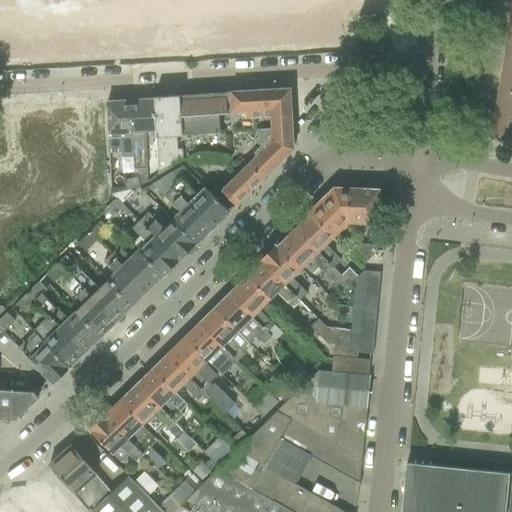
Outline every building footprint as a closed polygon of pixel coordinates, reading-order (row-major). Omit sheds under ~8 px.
[(338,3),(317,4),(320,44),(340,42),(338,3)] [(317,4),(298,5),(300,45),(320,44),(317,4)] [(298,5),(279,6),(281,46),(300,45),(298,5)] [(279,6),(260,8),(262,47),(281,46),(279,6)] [(260,8),(241,9),(243,48),(262,47),(260,8)] [(241,9),(221,10),(224,49),(243,48),(241,9)] [(221,10),(202,11),(204,50),(224,49),(221,10)] [(202,11),(183,12),(185,51),(204,50),(202,11)] [(133,15),(114,16),(116,55),(135,54),(133,15)] [(114,16),(94,17),(96,56),(116,55),(114,16)] [(94,17),(75,18),(77,57),(96,56),(94,17)] [(75,18),(56,19),(58,58),(77,57),(75,18)] [(56,19),(37,20),(39,59),(58,58),(56,19)] [(37,20),(17,21),(19,60),(39,59),(37,20)] [(17,21),(0,22),(0,56),(0,62),(19,60),(17,21)] [(511,41),(506,41),(502,66),(511,67),(511,41)] [(511,67),(502,66),(498,90),(511,92),(511,67)] [(255,128),(254,132),(259,130),(272,129),(272,117),(292,116),(290,89),(231,92),(232,112),(245,112),(246,119),(257,118),(258,128),(255,128)] [(511,92),(498,90),(494,115),(511,117),(511,92)] [(227,112),(232,112),(231,92),(178,95),(180,135),(219,133),(218,115),(227,114),(227,112)] [(178,95),(153,97),(153,100),(155,133),(156,146),(158,172),(181,161),(181,151),(178,151),(177,138),(180,138),(180,135),(178,95)] [(144,133),(155,133),(153,100),(129,102),(133,156),(133,165),(135,165),(135,166),(146,166),(144,133)] [(129,102),(106,103),(108,123),(108,135),(109,154),(120,154),(121,157),(123,157),(133,156),(129,102)] [(90,104),(12,108),(14,155),(92,150),(90,104)] [(511,117),(494,115),(490,140),(511,143),(511,117)] [(256,156),(246,165),(262,180),(293,149),(292,116),(272,117),(272,129),(259,130),(254,132),(252,140),(259,146),(252,153),(256,156)] [(70,161),(28,204),(36,212),(79,170),(70,161)] [(49,164),(25,188),(30,194),(55,169),(49,164)] [(262,180),(246,165),(221,191),(235,206),(262,180)] [(3,168),(0,168),(0,217),(7,216),(10,225),(27,221),(16,176),(5,178),(3,168)] [(171,172),(163,177),(167,181),(166,182),(212,229),(230,211),(204,186),(194,196),(171,172)] [(178,211),(171,219),(196,244),(212,229),(166,182),(167,181),(163,177),(152,184),(178,211)] [(138,178),(124,181),(126,191),(138,188),(140,187),(140,185),(138,178)] [(334,188),(309,212),(334,238),(348,224),(349,188),(334,188)] [(379,190),(349,188),(348,224),(377,225),(379,190)] [(116,199),(104,210),(112,218),(124,207),(116,199)] [(302,222),(296,228),(334,267),(341,260),(327,245),(334,238),(309,212),(302,219),(302,222)] [(147,214),(139,221),(179,261),(196,244),(171,219),(162,228),(147,213),(147,214)] [(139,221),(131,229),(135,233),(136,234),(145,243),(139,249),(138,248),(137,250),(163,276),(179,261),(139,221)] [(100,222),(90,231),(98,240),(108,230),(100,222)] [(278,242),(275,246),(289,260),(299,271),(303,267),(304,266),(312,275),(319,268),(325,275),(334,267),(296,228),(289,235),(285,235),(278,242)] [(90,231),(77,244),(85,253),(98,240),(90,231)] [(359,241),(349,251),(363,265),(370,258),(362,244),(361,244),(359,241)] [(377,245),(362,244),(370,258),(376,252),(377,245)] [(275,246),(260,260),(299,300),(306,293),(292,278),(299,271),(289,260),(275,246)] [(119,247),(112,253),(147,290),(154,283),(157,283),(163,276),(137,250),(129,257),(119,247)] [(69,253),(59,263),(67,271),(77,261),(69,253)] [(113,273),(107,280),(131,305),(147,290),(112,253),(103,262),(113,273)] [(248,275),(247,276),(261,290),(270,300),(277,292),(292,309),(300,301),(299,300),(260,260),(259,261),(261,262),(255,268),(251,268),(248,272),(248,275)] [(59,263),(46,275),(54,283),(67,271),(59,263)] [(349,269),(343,275),(351,284),(355,279),(357,277),(349,269)] [(357,277),(355,279),(355,282),(379,285),(380,273),(363,271),(357,277)] [(343,275),(334,284),(343,292),(351,284),(343,275)] [(235,287),(229,294),(268,332),(274,325),(259,310),(267,302),(270,300),(261,290),(247,276),(244,279),(242,281),(239,280),(235,284),(235,287)] [(88,277),(80,284),(115,321),(123,313),(125,313),(129,310),(129,307),(131,305),(107,280),(99,288),(88,277)] [(38,282),(26,293),(34,301),(48,315),(83,351),(99,336),(75,311),(67,319),(56,308),(55,309),(41,294),(46,289),(38,282)] [(379,285),(355,282),(354,294),(378,296),(379,285)] [(83,303),(75,311),(99,336),(101,334),(103,335),(107,331),(107,328),(115,321),(80,284),(72,292),(83,303)] [(26,293),(15,304),(23,312),(34,301),(26,293)] [(219,301),(213,306),(249,343),(256,336),(264,344),(272,337),(268,332),(229,294),(222,301),(219,301)] [(378,296),(354,294),(353,306),(376,308),(378,296)] [(241,351),(249,343),(213,306),(206,313),(206,316),(200,322),(237,361),(244,354),(241,351)] [(376,308),(353,306),(351,317),(375,320),(376,308)] [(0,319),(0,328),(3,332),(19,317),(18,316),(19,315),(12,308),(8,313),(7,313),(0,319)] [(40,323),(32,331),(34,333),(69,368),(76,362),(76,359),(83,351),(48,315),(46,317),(40,323)] [(375,320),(351,317),(350,329),(374,332),(375,320)] [(318,320),(310,327),(333,350),(335,337),(326,327),(318,320)] [(186,336),(185,337),(193,345),(195,348),(193,351),(196,354),(205,363),(208,360),(209,362),(223,375),(237,361),(200,322),(193,329),(189,329),(186,333),(186,336)] [(350,331),(326,327),(335,337),(333,350),(348,352),(349,341),(350,331)] [(374,332),(350,329),(350,331),(349,341),(373,343),(374,332)] [(69,368),(34,333),(18,348),(39,370),(53,384),(69,368)] [(174,348),(167,355),(204,393),(225,413),(234,404),(214,384),(212,386),(209,383),(217,375),(205,363),(196,354),(193,351),(195,348),(193,345),(185,337),(182,340),(181,341),(178,341),(174,345),(174,348)] [(373,343),(349,341),(348,352),(372,355),(373,343)] [(157,361),(150,367),(176,393),(183,386),(197,401),(200,397),(204,393),(167,355),(160,361),(157,361)] [(319,372),(370,377),(370,375),(367,374),(369,360),(332,356),(330,371),(318,370),(317,371),(319,372)] [(186,404),(176,393),(150,367),(144,373),(144,377),(137,383),(175,422),(182,414),(179,411),(186,404)] [(315,403),(367,408),(370,377),(319,372),(317,371),(311,377),(302,386),(300,388),(315,403)] [(122,398),(119,401),(133,415),(142,424),(145,422),(157,433),(163,426),(167,430),(166,431),(176,440),(185,432),(175,422),(137,383),(131,390),(127,390),(124,393),(124,397),(122,398)] [(276,411),(292,420),(361,459),(367,408),(315,403),(300,388),(281,406),(276,411)] [(0,419),(13,420),(38,398),(34,393),(0,390),(0,419)] [(269,393),(254,407),(259,412),(264,417),(278,403),(273,398),(269,393)] [(104,414),(103,415),(142,454),(157,469),(164,462),(150,447),(158,440),(142,424),(133,415),(119,401),(118,402),(115,402),(112,406),(111,409),(106,415),(104,414)] [(225,462),(217,469),(292,511),(343,511),(335,507),(293,483),(298,479),(308,461),(310,455),(305,453),(280,439),(292,420),(276,411),(267,420),(249,438),(248,439),(234,452),(225,462)] [(135,461),(142,454),(103,415),(88,429),(110,452),(112,455),(113,454),(121,463),(129,455),(135,461)] [(292,420),(280,439),(305,453),(310,455),(341,474),(359,484),(361,459),(292,420)] [(241,430),(226,445),(234,452),(248,439),(249,438),(241,430)] [(76,441),(0,508),(0,511),(79,511),(63,493),(96,464),(76,441)] [(226,445),(217,454),(225,462),(234,452),(226,445)] [(511,511),(511,473),(408,462),(403,511),(511,511)] [(162,511),(128,476),(88,511),(162,511)] [(184,482),(177,489),(187,498),(194,491),(184,482)] [(176,489),(158,506),(164,511),(172,511),(179,507),(185,501),(187,500),(176,489)]
